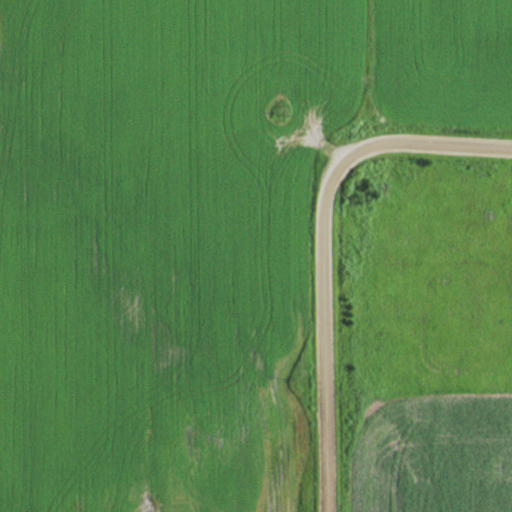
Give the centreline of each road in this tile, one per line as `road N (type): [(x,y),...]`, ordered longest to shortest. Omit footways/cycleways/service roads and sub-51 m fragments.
road 1 (residential): [(325,223),(332,177),(360,146),(511,145)]
road 2 (residential): [(329,398),(325,223)]
